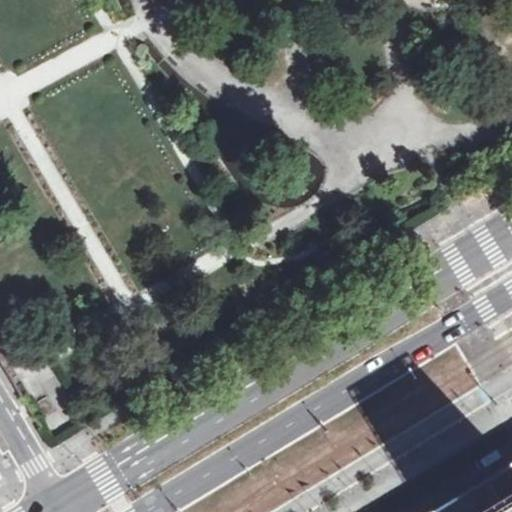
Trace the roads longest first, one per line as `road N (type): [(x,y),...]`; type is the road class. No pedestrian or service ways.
road 1 (primary): [(511,230),(61,506)]
road 2 (primary): [(142,511),(511,288)]
